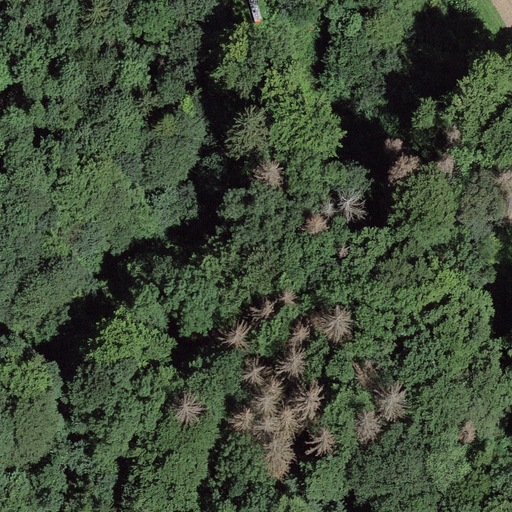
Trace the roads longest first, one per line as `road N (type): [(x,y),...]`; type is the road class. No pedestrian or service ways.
road 1 (track): [(192,511),(215,0)]
road 2 (track): [(124,511),(108,444),(51,381),(0,300)]
road 3 (track): [(51,381),(41,511)]
